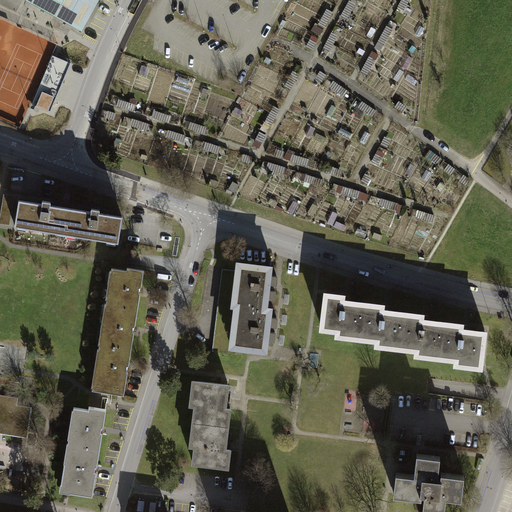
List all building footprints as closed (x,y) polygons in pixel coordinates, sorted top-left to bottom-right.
[(27,0),(81,30),(98,0),(27,0)] [(410,0),(401,0),(398,6),(405,10),(410,0)] [(355,5),(349,1),(341,16),(347,19),(355,5)] [(421,7),(413,2),(411,6),(419,10),(421,7)] [(333,14),(325,9),(317,24),(325,28),(333,14)] [(344,32),(335,27),(323,47),(332,52),(344,32)] [(393,30),(387,27),(379,42),(385,45),(393,30)] [(316,42),(310,39),(306,47),(312,50),(316,42)] [(376,60),(369,57),(361,72),(368,76),(376,60)] [(57,58),(36,108),(51,114),(72,65),(57,58)] [(299,74),(292,70),(284,85),(290,89),(299,74)] [(326,74),(320,70),(315,79),(321,83),(326,74)] [(348,91),(329,78),(324,84),(343,98),(348,91)] [(140,105),(119,99),(117,106),(138,112),(140,105)] [(377,112),(363,102),(359,108),(373,118),(377,112)] [(406,106),(400,102),(395,108),(402,113),(406,106)] [(280,110),(273,106),(265,121),(271,125),(280,110)] [(172,116),(153,110),(151,118),(170,123),(172,116)] [(117,114),(106,111),(105,117),(115,120),(117,114)] [(150,124),(135,120),(133,127),(148,131),(150,124)] [(208,127),(191,122),(189,129),(205,134),(208,127)] [(185,135),(170,131),(168,138),(183,143),(185,135)] [(267,135),(259,132),(252,144),(259,148),(267,135)] [(392,140),(385,137),(380,145),(387,149),(392,140)] [(221,147),(204,142),(202,149),(219,154),(221,147)] [(387,152),(380,148),(377,154),(384,158),(387,152)] [(285,152),(277,150),(275,157),(283,160),(285,152)] [(441,159),(434,154),(430,160),(437,165),(441,159)] [(253,157),(244,155),(242,162),(251,165),(253,157)] [(381,159),(375,155),(371,163),(376,166),(381,159)] [(310,160),(295,156),(293,163),(308,168),(310,160)] [(287,168),(269,163),(267,169),(285,174),(287,168)] [(455,170),(448,164),(444,169),(452,175),(455,170)] [(343,171),(327,166),(325,173),(341,177),(343,171)] [(371,177),(365,173),(361,181),(367,184),(371,177)] [(471,180),(463,174),(459,180),(466,185),(471,180)] [(324,180),(306,175),(304,181),(322,186),(324,180)] [(240,186),(233,182),(228,190),(235,194),(240,186)] [(361,192),(345,188),(343,193),(360,198),(361,192)] [(15,196),(4,194),(0,218),(0,224),(10,226),(15,196)] [(403,205),(381,199),(379,204),(402,211),(403,205)] [(15,226),(67,234),(71,208),(51,205),(51,202),(43,201),(42,203),(19,200),(15,226)] [(318,210),(311,207),(308,212),(315,216),(318,210)] [(67,234),(118,242),(123,216),(99,213),(100,210),(92,209),(91,211),(71,208),(67,234)] [(435,215),(418,210),(416,217),(433,222),(435,215)] [(327,218),(319,215),(316,220),(324,224),(327,218)] [(344,227),(335,223),(333,229),(342,233),(344,227)] [(367,233),(358,229),(355,235),(364,238),(367,233)] [(234,262),(229,307),(233,307),(266,311),(268,301),(273,301),(274,292),(269,291),(270,286),(275,286),(276,277),(271,277),(272,266),(234,262)] [(107,298),(106,300),(137,305),(139,292),(138,292),(139,285),(141,285),(143,269),(127,267),(126,271),(110,268),(105,298),(107,298)] [(342,296),(322,294),(318,334),(337,336),(336,342),(359,345),(363,305),(341,302),(342,296)] [(134,324),(137,305),(106,300),(106,303),(104,303),(98,343),(99,343),(99,346),(130,350),(133,331),(131,330),(132,323),(134,324)] [(383,307),(363,305),(359,345),(378,347),(377,353),(400,355),(404,315),(382,312),(383,307)] [(233,307),(228,352),(265,357),(267,342),(273,343),(274,333),(268,332),(269,327),(275,328),(276,319),(270,318),(270,312),(266,311),(233,307)] [(424,317),(404,315),(400,355),(419,357),(418,362),(441,364),(445,324),(423,322),(424,317)] [(465,326),(445,324),(441,364),(460,366),(460,371),(482,374),(486,334),(464,331),(465,326)] [(127,363),(130,350),(99,346),(98,348),(97,348),(90,388),(123,393),(127,368),(125,368),(126,363),(127,363)] [(191,423),(228,427),(231,407),(227,407),(229,386),(191,382),(188,406),(193,407),(191,423)] [(0,434),(27,439),(32,408),(17,406),(18,399),(0,396),(0,434)] [(67,443),(67,446),(82,448),(81,452),(96,454),(99,438),(98,438),(99,431),(100,432),(103,414),(87,412),(87,415),(71,412),(66,443),(67,443)] [(191,465),(228,469),(230,449),(226,448),(228,427),(191,423),(188,448),(193,448),(191,465)] [(94,471),(96,454),(81,452),(82,448),(67,446),(66,448),(65,448),(62,468),(63,468),(60,489),(59,489),(57,497),(68,498),(68,497),(89,501),(93,477),(92,477),(93,471),(94,471)] [(422,499),(420,511),(442,511),(444,498),(460,500),(463,477),(437,474),(439,457),(415,455),(413,476),(394,474),(392,496),(422,499)]
